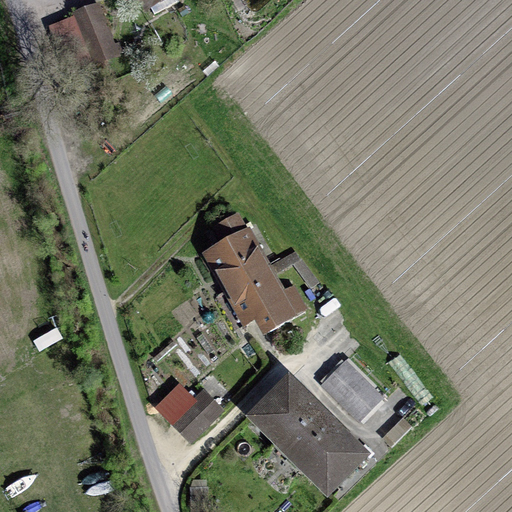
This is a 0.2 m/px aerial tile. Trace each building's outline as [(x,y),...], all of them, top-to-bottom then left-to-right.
[(137,0),(142,9),(148,5),(154,15),(178,2),(177,0),(137,0)] [(72,13),(89,65),(119,55),(99,2),(72,13)] [(267,264),(238,213),(214,227),(221,239),(200,252),(222,290),(267,264)] [(299,314),(267,264),(222,290),(243,326),(255,320),(263,335),(280,326),(299,314)] [(385,397),(346,359),(321,385),(358,423),(385,397)] [(370,453),(289,373),(247,417),(327,496),(370,453)] [(223,408),(203,389),(194,398),(184,388),(178,382),(154,407),(190,444),(225,410),(223,408)]
